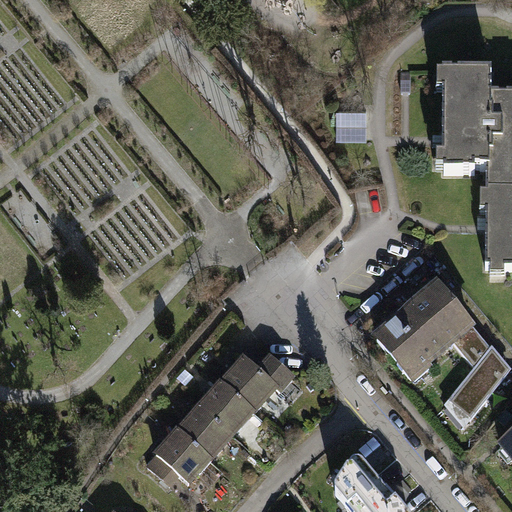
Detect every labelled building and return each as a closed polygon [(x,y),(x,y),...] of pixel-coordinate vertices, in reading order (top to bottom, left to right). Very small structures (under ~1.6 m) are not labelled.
[(485,169),(486,192),(511,191),(511,96),(490,97),(490,73),(440,73),(440,78),(446,78),(446,94),(441,94),(441,144),(442,176),(475,176),(474,169),(485,169)] [(367,111),(338,110),(338,140),(366,140),(367,111)] [(511,191),(486,192),(486,225),(486,270),(502,270),(502,274),(511,273),(511,191)] [(439,288),(375,340),(416,389),(432,375),(430,373),(458,350),(477,334),(439,288)] [(477,334),(458,350),(477,373),(448,410),(465,431),(511,375),(511,371),(494,352),(493,354),(477,334)] [(179,480),(192,492),(279,394),(284,398),(297,384),(270,361),(258,374),(244,362),(149,470),(170,489),(179,480)] [(511,444),(502,454),(511,465),(511,444)] [(337,492),(338,495),(351,511),(404,511),(362,465),(359,464),(354,465),(350,468),(337,488),(337,492)]
